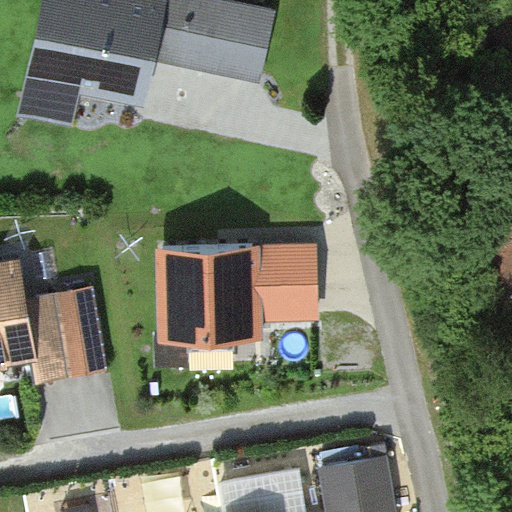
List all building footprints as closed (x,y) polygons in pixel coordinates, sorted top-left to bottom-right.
[(283,16),(208,0),(62,0),(36,122),(84,133),(93,91),(164,107),(173,66),(268,86),(283,16)] [(511,220),(502,222),(511,268),(511,220)] [(256,245),(165,247),(168,332),(257,330),(257,314),(318,312),(317,276),(257,278),(256,245)] [(16,260),(0,262),(0,354),(31,350),(16,260)] [(58,291),(38,295),(43,321),(63,317),(58,291)] [(395,511),(385,456),(325,466),(333,511),(395,511)]
